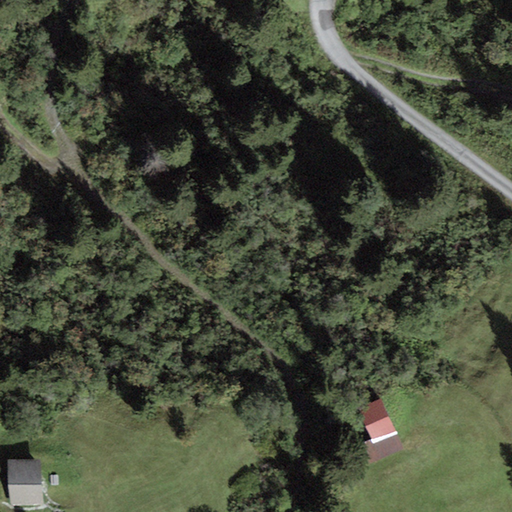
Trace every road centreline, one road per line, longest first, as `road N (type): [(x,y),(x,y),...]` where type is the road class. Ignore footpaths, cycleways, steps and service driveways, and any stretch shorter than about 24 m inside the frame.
road 1 (track): [(74,0),(56,46),(52,91),(60,134),(84,179),(135,236),(279,359),(298,392),(303,429),(293,511)]
road 2 (unclassified): [(511,189),(334,67),(320,39),(319,0)]
road 3 (track): [(324,47),(511,97)]
